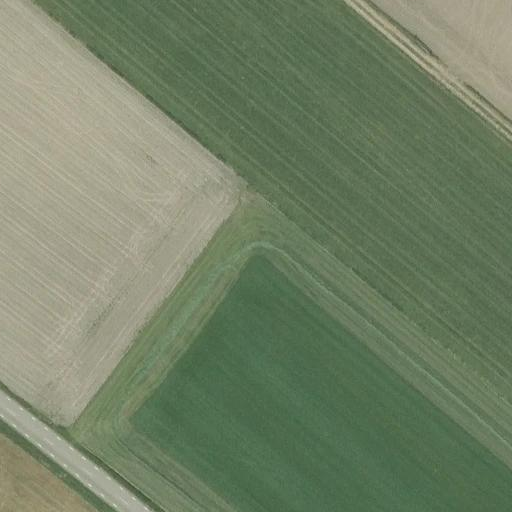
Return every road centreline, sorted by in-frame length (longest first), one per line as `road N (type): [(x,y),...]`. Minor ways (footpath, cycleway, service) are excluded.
road 1 (track): [(511,132),(353,0)]
road 2 (tertiary): [(144,511),(0,400)]
